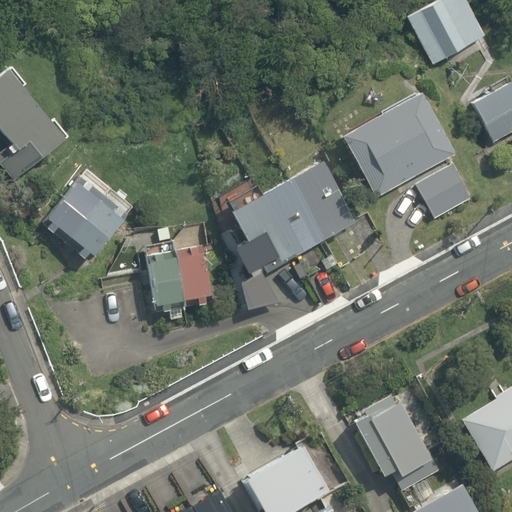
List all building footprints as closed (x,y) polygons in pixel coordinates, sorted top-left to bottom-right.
[(474,0),(445,0),(408,18),(432,69),(494,40),(474,0)] [(68,140),(13,67),(0,76),(0,130),(15,150),(0,161),(0,163),(13,181),(68,140)] [(511,85),(474,105),(494,146),(511,136),(511,85)] [(347,138),(378,201),(416,183),(432,218),(477,196),(431,99),(347,138)] [(280,300),(267,274),(325,246),(346,289),(382,271),(329,164),(264,196),(256,179),(222,196),(243,238),(223,247),(237,276),(216,287),(228,311),(249,300),(255,312),(280,300)] [(126,210),(79,175),(46,219),(94,254),(126,210)] [(209,246),(147,255),(154,309),(216,301),(209,246)] [(511,384),(460,416),(495,474),(511,464),(511,384)] [(393,398),(353,420),(402,510),(433,493),(418,466),(437,455),(406,400),(396,405),(393,398)] [(302,444),(244,476),(264,511),(297,511),(330,494),(302,444)] [(479,511),(465,486),(416,511),(479,511)] [(234,511),(220,488),(178,511),(234,511)]
